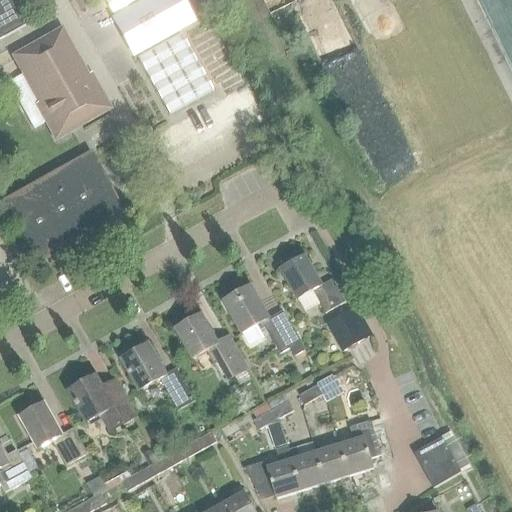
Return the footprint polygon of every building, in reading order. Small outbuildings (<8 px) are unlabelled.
[(0,0),(0,40),(25,26),(10,0),(0,0)] [(137,58),(168,116),(211,92),(180,35),(178,36),(175,32),(191,23),(178,0),(102,0),(111,15),(115,13),(118,19),(124,16),(142,50),(137,53),(139,57),(137,58)] [(410,160),(341,0),(327,0),(304,10),(375,175),(410,160)] [(17,58),(43,105),(40,107),(55,136),(105,109),(89,80),(86,81),(60,34),(17,58)] [(3,203),(36,263),(122,215),(89,155),(3,203)] [(321,287),(305,258),(280,272),(297,301),(312,293),(325,315),(344,304),(331,281),(321,287)] [(268,320),(250,289),(224,304),(245,341),(245,340),(249,347),(262,339),(263,340),(264,340),(259,332),(265,329),(279,355),(289,349),(294,358),(304,352),(295,335),(284,316),(271,324),(268,320)] [(356,308),(325,325),(341,354),(349,350),(373,337),(356,308)] [(193,361),(207,353),(225,384),(247,372),(232,347),(225,335),(214,341),(200,317),(176,331),(193,361)] [(160,381),(177,412),(194,403),(176,370),(165,376),(148,346),(121,362),(138,393),(160,381)] [(98,375),(93,377),(68,391),(87,424),(101,416),(110,432),(134,419),(113,382),(105,387),(98,375)] [(338,387),(333,378),(316,387),(321,397),(338,387)] [(304,406),(321,397),(316,387),(298,397),(304,406)] [(288,403),(271,412),(276,422),(293,412),(288,403)] [(65,443),(44,405),(19,419),(37,451),(52,443),(65,467),(86,456),(76,436),(65,443)] [(271,412),(253,422),(258,431),(276,422),(271,412)] [(349,430),(353,442),(339,447),(349,478),(374,471),(370,460),(381,457),(370,423),(349,430)] [(211,434),(189,446),(194,456),(216,444),(211,434)] [(426,448),(413,455),(420,467),(456,446),(449,435),(426,448)] [(189,446),(167,458),(173,468),(192,457),(194,456),(189,446)] [(420,467),(426,478),(463,458),(456,446),(420,467)] [(339,447),(315,454),(325,486),(349,478),(339,447)] [(288,451),(287,448),(275,451),(280,465),(267,469),(265,463),(243,470),(257,494),(272,490),(276,501),(301,493),(291,462),(288,451)] [(288,451),(291,462),(299,459),(295,448),(288,451)] [(4,460),(0,452),(0,488),(4,495),(31,480),(17,454),(4,460)] [(315,454),(291,462),(301,493),(325,486),(315,454)] [(167,458),(147,469),(152,480),(154,479),(173,468),(167,458)] [(469,470),(463,458),(426,478),(433,490),(469,470)] [(127,494),(152,480),(147,469),(122,483),(127,494)] [(226,511),(254,511),(244,494),(223,506),(226,511)] [(100,495),(73,511),(94,511),(106,505),(100,495)]
